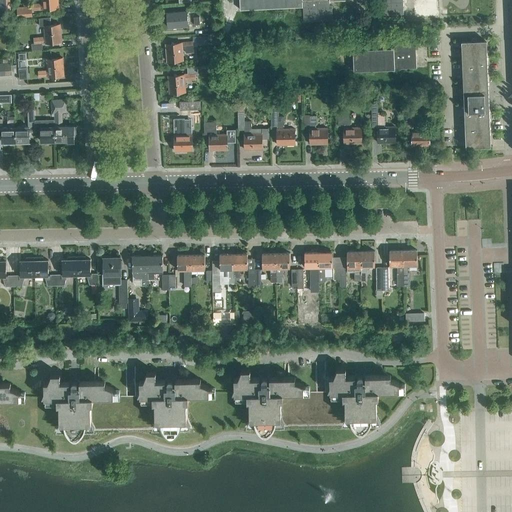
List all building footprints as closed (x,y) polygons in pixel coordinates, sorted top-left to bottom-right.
[(32,16),(31,10),(43,9),(58,8),(57,0),(42,0),(43,4),(31,4),(31,5),(17,6),(17,17),(32,16)] [(259,33),(251,34),(252,75),(306,73),(305,47),(288,48),(287,32),(287,26),(320,25),(321,27),(323,28),(325,29),(327,30),(329,30),(331,29),(333,29),(335,27),(337,26),(338,24),(339,22),(339,20),(340,18),(339,15),(338,13),(337,11),(335,10),(332,10),(332,5),(329,5),(329,0),(255,0),(256,10),(258,10),(259,33)] [(379,0),(381,16),(405,15),(404,0),(379,0)] [(438,16),(437,0),(413,0),(414,17),(438,16)] [(168,27),(188,25),(187,10),(167,12),(168,27)] [(61,36),(60,24),(51,24),(50,17),(39,18),(39,25),(44,25),(45,37),(34,38),(34,43),(32,43),(32,50),(43,49),(42,43),(61,42),(61,36)] [(230,43),(223,37),(219,41),(225,48),(230,43)] [(395,69),(417,68),(415,44),(394,44),(394,40),(355,41),(355,49),(353,49),(354,71),(395,69)] [(491,142),(486,40),(461,41),(466,143),(491,142)] [(194,51),(193,42),(181,43),(181,42),(166,43),(167,61),(183,60),(182,52),(194,51)] [(64,75),(63,57),(47,59),(48,71),(38,71),(38,77),(48,76),(64,75)] [(19,79),(27,78),(26,67),(18,68),(19,79)] [(185,92),(184,80),(196,79),(196,74),(198,73),(197,67),(187,67),(188,74),(184,74),(169,75),(170,93),(185,92)] [(301,101),(301,93),(290,92),(290,101),(301,101)] [(54,116),(55,126),(55,142),(64,142),(64,141),(68,140),(74,140),(74,125),(62,126),(62,112),(67,112),(66,99),(51,100),(52,116),(54,116)] [(371,102),(372,122),(372,127),(377,127),(378,142),(396,142),(395,127),(385,127),(384,114),(378,114),(377,102),(371,102)] [(277,126),(277,129),(277,144),(295,144),(295,129),(283,129),(283,125),(284,125),(284,116),(279,116),(278,104),(271,104),(271,126),(277,126)] [(244,129),(244,133),(245,149),(262,149),(262,138),(269,138),(269,128),(251,128),(251,121),(245,121),(244,111),(242,111),(242,106),(238,106),(238,112),(238,129),(244,129)] [(419,130),(419,121),(423,121),(423,112),(412,112),(412,107),(405,107),(405,127),(411,127),(412,146),(430,145),(429,130),(419,130)] [(35,131),(35,119),(35,110),(29,110),(29,126),(16,127),(16,143),(25,143),(25,141),(29,141),(29,131),(35,131)] [(327,128),(316,128),(315,124),(317,124),(317,115),(310,116),(310,114),(304,114),(304,124),(309,124),(310,144),(328,143),(327,128)] [(361,127),(351,127),(351,114),(338,115),(338,126),(343,125),(344,143),(362,143),(361,127)] [(16,143),(16,127),(3,127),(3,119),(0,118),(0,132),(2,132),(3,142),(7,142),(7,143),(16,143)] [(55,142),(55,126),(41,126),(41,119),(35,119),(35,131),(41,131),(41,141),(46,141),(46,143),(55,142)] [(192,134),(181,135),(181,122),(174,122),(175,135),(174,135),(175,150),(192,150),(192,134)] [(227,130),(227,134),(216,134),(216,122),(204,122),(204,134),(209,134),(210,150),(227,149),(227,143),(236,142),(235,129),(227,130)] [(375,250),(361,251),(361,280),(367,280),(367,271),(367,266),(375,265),(375,250)] [(404,282),(403,250),(389,250),(390,265),(398,265),(398,282),(404,282)] [(409,273),(408,273),(408,265),(417,265),(417,250),(403,250),(404,282),(404,286),(410,285),(409,273)] [(332,266),(332,256),(332,251),(318,252),(319,281),(325,281),(325,266),(332,266)] [(361,280),(361,251),(347,251),(347,268),(347,271),(354,271),(355,274),(356,274),(356,280),(361,280)] [(277,282),(276,252),(262,253),(262,268),(270,268),(270,276),(271,276),(271,282),(277,282)] [(290,252),(276,252),(277,282),(282,282),(282,276),(283,276),(283,267),(290,267),(290,252)] [(319,281),(318,252),(305,252),(305,267),(313,267),(313,281),(319,281)] [(213,270),(213,281),(213,290),(221,290),(221,283),(228,283),(234,283),(234,276),(234,268),(234,253),(220,254),(220,260),(212,260),(213,270)] [(247,253),(234,253),(234,268),(234,276),(234,283),(240,282),(240,277),(240,268),(248,268),(247,253)] [(162,254),(147,255),(148,279),(154,279),(154,273),(163,273),(162,254)] [(185,285),(192,285),(192,283),(192,277),(191,269),(191,254),(177,254),(178,269),(184,269),(185,285)] [(205,254),(191,254),(191,269),(205,269),(205,254)] [(148,279),(147,255),(132,255),(133,282),(136,285),(148,285),(148,279)] [(77,274),(76,256),(68,257),(68,259),(63,259),(63,274),(56,274),(56,285),(65,285),(67,275),(77,274)] [(85,256),(76,256),(77,274),(87,274),(90,284),(92,284),(92,293),(97,293),(97,284),(98,284),(98,273),(91,273),(90,259),(85,259),(85,256)] [(121,280),(121,274),(121,268),(122,268),(122,260),(121,260),(121,257),(120,257),(110,257),(110,256),(104,256),(104,257),(104,274),(103,274),(103,284),(120,284),(120,302),(121,302),(127,301),(128,301),(128,298),(127,280),(121,280)] [(1,258),(0,257),(0,276),(3,276),(5,286),(14,286),(14,275),(6,275),(6,260),(1,260),(1,258)] [(35,275),(34,257),(26,257),(26,260),(21,260),(21,275),(14,275),(14,286),(22,286),(25,275),(35,275)] [(43,260),(43,257),(34,257),(35,275),(45,275),(47,285),(56,285),(56,274),(48,274),(48,259),(43,260)] [(139,297),(128,298),(128,301),(129,321),(148,320),(148,309),(139,310),(139,297)] [(224,320),(224,310),(215,310),(215,320),(224,320)] [(244,311),(244,319),(255,319),(255,311),(244,311)] [(424,320),(424,312),(406,312),(406,326),(420,326),(420,320),(424,320)] [(378,391),(399,391),(399,383),(397,381),(396,381),(395,380),(393,379),(391,379),(391,374),(365,375),(365,380),(355,381),(355,375),(346,375),(346,367),(337,368),(334,376),(330,376),(330,385),(328,390),(329,390),(330,390),(330,392),(343,392),(343,398),(345,398),(345,417),(351,417),(351,418),(351,419),(352,421),(353,423),(353,424),(354,426),(355,427),(357,428),(358,429),(359,430),(360,430),(361,430),(362,430),(363,430),(364,430),(365,429),(367,427),(368,425),(369,424),(370,423),(371,421),(371,419),(371,418),(372,416),(377,416),(376,397),(378,397),(378,391)] [(283,393),(303,393),(304,393),(303,385),(302,384),(301,383),(300,382),(297,382),(296,381),(295,381),(295,377),(270,377),(270,383),(260,383),(260,377),(250,378),(250,369),(242,370),(238,378),(234,378),(234,387),(232,392),(233,392),(234,392),(234,394),(247,394),(247,400),(249,400),(250,419),(255,419),(255,420),(255,421),(256,422),(256,423),(257,424),(257,425),(259,428),(260,429),(261,430),(263,431),(263,432),(264,432),(265,432),(266,432),(267,432),(268,432),(270,431),(271,429),(273,427),(274,426),(274,425),(275,424),(275,423),(276,421),(276,420),(276,418),(281,418),(281,399),(283,399),(283,393)] [(186,401),(189,401),(188,395),(209,395),(209,387),(207,386),(205,384),(204,384),(203,384),(201,383),(201,379),(175,379),(175,385),(165,385),(165,379),(156,380),(156,371),(147,372),(144,380),(140,380),(140,389),(138,394),(139,394),(140,394),(140,396),(153,396),(153,402),(155,402),(155,421),(161,421),(161,422),(161,423),(162,425),(162,426),(163,427),(163,428),(164,430),(166,431),(167,432),(168,433),(169,434),(170,434),(171,435),(172,434),(173,434),(174,434),(175,433),(177,431),(178,430),(179,428),(180,427),(181,425),(181,423),(182,422),(182,420),(187,420),(186,401)] [(91,403),(93,403),(93,397),(114,397),(114,389),(112,388),(111,387),(110,386),(108,386),(106,385),(105,385),(105,381),(80,381),(80,387),(70,387),(70,381),(60,382),(60,374),(52,374),(48,382),(44,382),(44,391),(42,396),(43,396),(44,396),(45,398),(57,398),(57,404),(59,404),(60,423),(65,423),(65,424),(65,425),(66,427),(67,428),(67,429),(69,432),(70,433),(71,434),(73,435),(73,436),(74,436),(75,437),(76,437),(77,436),(78,436),(80,435),(81,433),(83,432),(84,430),(84,429),(85,428),(85,427),(86,426),(86,424),(86,422),(91,422),(91,403)] [(345,398),(343,398),(343,392),(330,392),(330,390),(329,390),(328,390),(330,385),(330,376),(325,376),(325,392),(321,392),(310,392),(310,393),(303,393),(283,393),(283,399),(281,399),(281,418),(276,418),(276,420),(276,421),(275,423),(275,424),(274,425),(274,426),(353,424),(353,423),(352,421),(351,419),(351,418),(351,417),(345,417),(345,398)] [(139,394),(138,394),(140,389),(140,380),(135,380),(136,396),(132,396),(120,396),(120,397),(114,397),(93,397),(93,403),(91,403),(91,422),(86,422),(86,424),(86,426),(85,427),(85,428),(84,429),(84,430),(163,428),(163,427),(162,426),(162,425),(161,423),(161,422),(161,421),(155,421),(155,402),(153,402),(153,396),(140,396),(140,394),(139,394)] [(0,399),(19,399),(19,391),(17,390),(16,389),(15,389),(13,388),(11,387),(11,383),(0,382),(0,399)]
